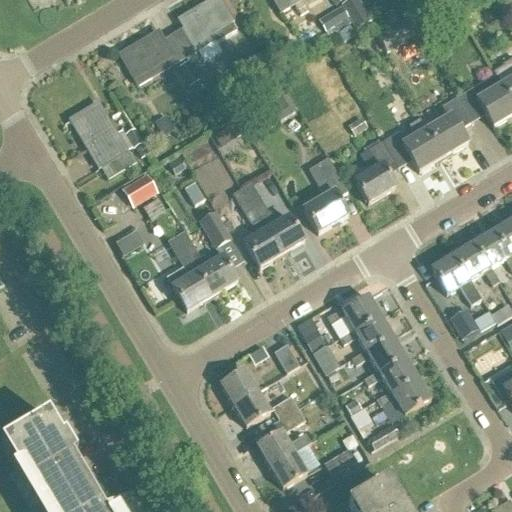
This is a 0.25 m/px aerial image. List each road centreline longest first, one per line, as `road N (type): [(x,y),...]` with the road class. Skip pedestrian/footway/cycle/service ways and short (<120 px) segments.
road 1 (unclassified): [(143,511),(0,269)]
road 2 (unclassified): [(166,382),(31,159)]
road 3 (unclassified): [(388,254),(166,382)]
road 4 (unclassified): [(509,462),(388,254)]
road 5 (unclassified): [(0,87),(143,0)]
road 6 (unclassified): [(245,511),(166,382)]
road 7 (unclassified): [(511,179),(388,254)]
